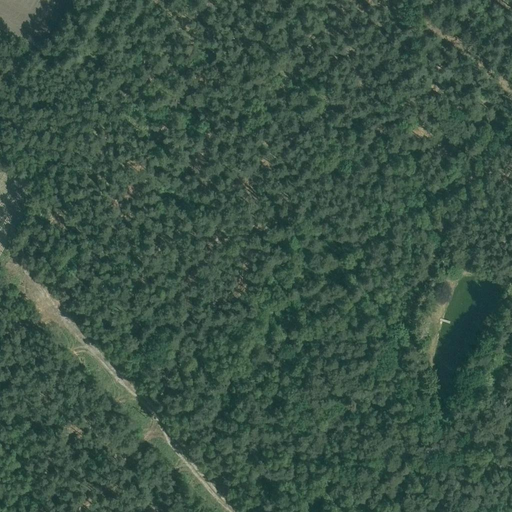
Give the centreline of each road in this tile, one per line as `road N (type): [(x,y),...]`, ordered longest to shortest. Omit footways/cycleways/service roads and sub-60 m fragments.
road 1 (track): [(511,455),(432,437),(409,361),(438,234),(511,138)]
road 2 (track): [(438,234),(311,0)]
